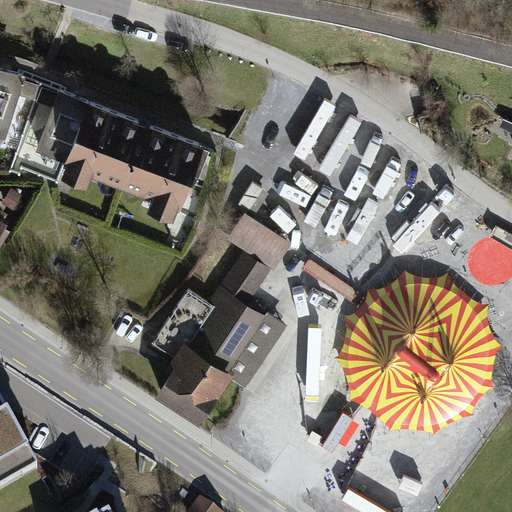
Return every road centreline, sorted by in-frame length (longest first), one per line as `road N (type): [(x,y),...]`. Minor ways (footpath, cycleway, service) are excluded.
road 1 (residential): [(90,0),(301,70),(511,212)]
road 2 (unknown): [(444,168),(284,511)]
road 3 (tertiary): [(0,332),(259,511)]
road 4 (residential): [(276,0),(350,9),(511,54)]
road 5 (residential): [(0,379),(105,446)]
